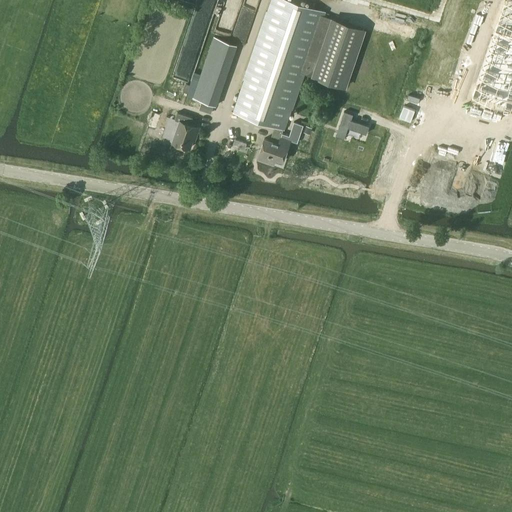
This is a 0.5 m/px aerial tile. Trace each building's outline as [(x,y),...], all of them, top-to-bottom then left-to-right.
[(290,0),(271,0),(234,111),(275,126),(284,129),(303,73),(346,88),(366,29),(331,17),(331,18),(323,15),(325,12),(290,0)] [(511,112),(511,3),(505,1),(472,99),(511,113),(511,112)] [(214,37),(198,83),(193,97),(216,105),(237,45),(214,37)] [(210,113),(213,106),(201,102),(199,109),(210,113)] [(344,110),(335,135),(344,138),(348,127),(366,133),(368,126),(350,120),(353,114),(344,110)] [(196,136),(199,128),(190,125),(193,117),(178,112),(175,120),(180,121),(173,142),(190,147),(194,135),(196,136)] [(264,138),(258,158),(269,162),(271,156),(284,160),(291,140),(298,142),(304,125),(294,122),(289,136),(282,133),(284,129),(275,126),(270,140),(264,138)] [(306,125),(303,131),(310,134),(312,127),(306,125)]
